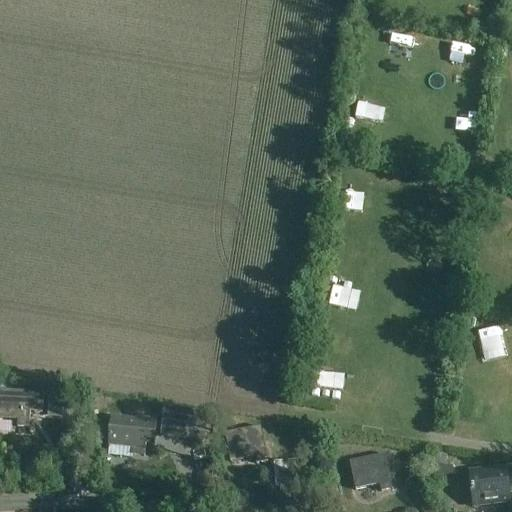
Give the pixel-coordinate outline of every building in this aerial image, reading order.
[(43,394),(13,392),(0,391),(0,421),(18,422),(17,427),(30,428),(30,411),(42,411),(43,394)] [(158,422),(148,422),(111,419),(109,448),(133,450),(133,457),(146,458),(147,447),(156,448),(158,422)] [(95,428),(92,446),(102,447),(104,430),(95,428)] [(270,465),(264,429),(226,436),(232,471),(239,470),(237,462),(255,459),(257,467),(270,465)] [(88,451),(90,442),(72,438),(70,448),(88,451)] [(394,492),(388,457),(351,463),(356,492),(380,487),(381,494),(394,492)] [(307,461),(292,462),(293,474),(308,473),(307,461)] [(437,466),(435,478),(450,481),(452,469),(437,466)] [(511,469),(508,470),(471,474),(474,503),(499,499),(500,506),(511,504),(511,503),(511,496),(511,469)]
